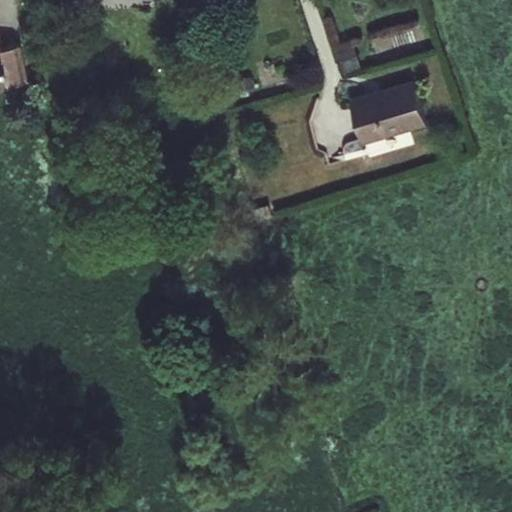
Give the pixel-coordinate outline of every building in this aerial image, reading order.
[(422,39),(417,23),(373,37),(378,53),(422,39)] [(24,59),(7,64),(0,37),(0,97),(32,90),(24,59)] [(344,72),(362,67),(355,46),(337,52),(344,72)] [(364,139),(427,120),(415,79),(387,87),(389,92),(353,102),(364,139)] [(231,136),(249,191),(254,189),(236,134),(231,136)] [(259,219),(273,215),(270,203),(255,207),(259,219)]
